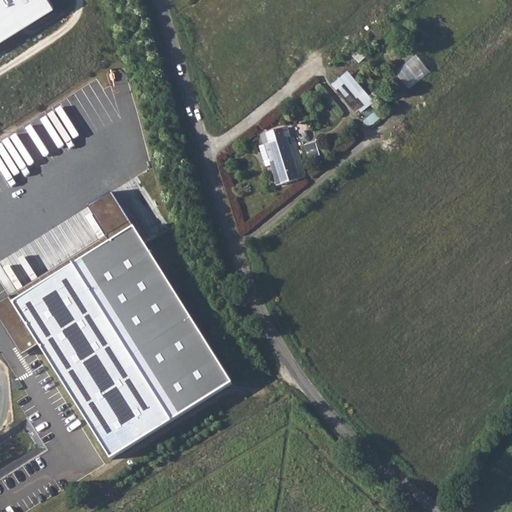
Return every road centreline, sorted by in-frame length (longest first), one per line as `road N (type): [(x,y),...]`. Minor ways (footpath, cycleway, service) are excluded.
road 1 (residential): [(441,511),(369,459),(320,408),(276,344),(158,0)]
road 2 (unknown): [(211,163),(331,62)]
